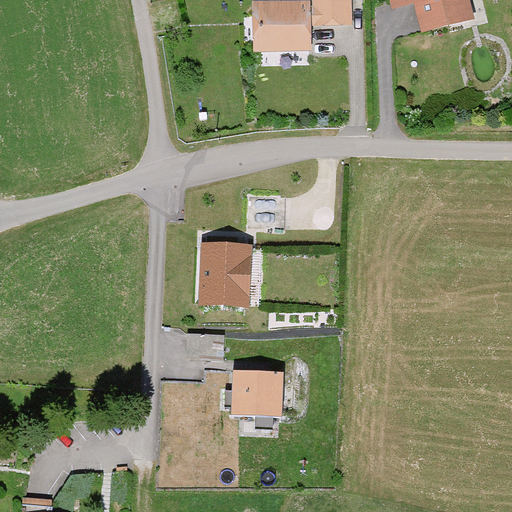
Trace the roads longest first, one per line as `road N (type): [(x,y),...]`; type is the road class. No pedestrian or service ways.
road 1 (unclassified): [(511,151),(327,147),(162,172)]
road 2 (unclassified): [(138,0),(162,172)]
road 3 (unclassified): [(162,172),(0,216)]
